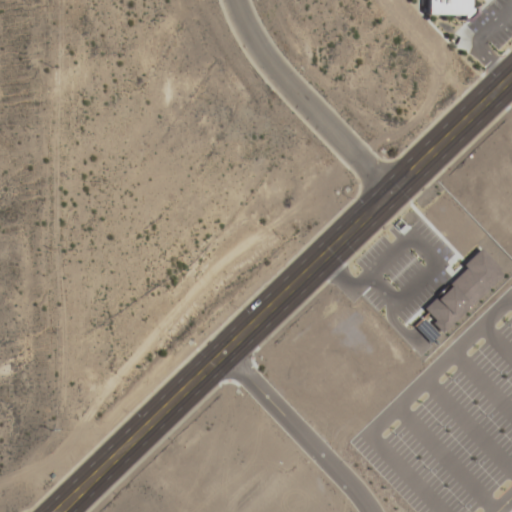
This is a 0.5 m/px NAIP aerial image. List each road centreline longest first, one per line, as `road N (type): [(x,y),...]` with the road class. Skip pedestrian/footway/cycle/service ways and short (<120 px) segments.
road 1 (tertiary): [(511,72),(67,500)]
road 2 (residential): [(389,190),(287,82),(229,0)]
road 3 (residential): [(369,511),(222,351)]
